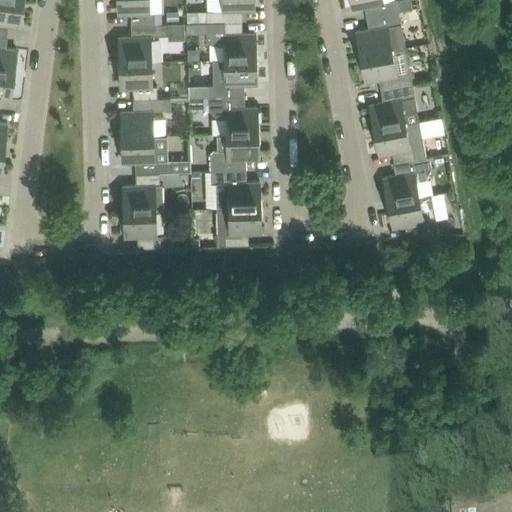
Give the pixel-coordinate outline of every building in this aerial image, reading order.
[(0,0),(0,21),(20,24),(22,0),(0,0)] [(150,10),(149,0),(118,0),(118,11),(131,11),(131,22),(155,22),(155,10),(150,10)] [(254,7),(254,0),(222,0),(223,8),(206,9),(206,20),(242,19),(242,8),(254,7)] [(383,0),(351,0),(352,6),(365,3),(367,15),(399,9),(397,0),(383,0)] [(405,44),(399,9),(367,15),(369,26),(357,28),(361,54),(407,45),(407,44),(405,44)] [(243,30),(242,19),(206,20),(207,40),(224,44),(225,57),(256,56),(255,30),(243,30)] [(151,59),(150,33),(169,33),(168,21),(155,22),(131,22),(132,34),(119,34),(120,60),(151,59)] [(0,71),(14,73),(17,47),(0,44),(0,71)] [(413,82),(407,45),(361,54),(366,79),(378,76),(380,88),(413,82)] [(214,82),(208,82),(209,95),(245,94),(244,82),(257,82),(256,56),(225,57),(213,57),(214,82)] [(152,84),(151,59),(120,60),(121,86),(133,85),(133,97),(157,96),(157,84),(152,84)] [(0,96),(10,98),(14,73),(0,71),(0,96)] [(405,121),(403,110),(417,107),(413,82),(380,88),(383,99),(370,101),(375,127),(406,121),(405,121)] [(257,104),(245,105),(245,94),(209,95),(209,107),(217,117),(226,116),(227,131),(258,131),(257,104)] [(153,133),(152,107),(171,107),(171,96),(157,96),(133,97),(134,108),(121,108),(122,134),(153,133)] [(420,118),(406,121),(375,127),(380,152),(392,150),(394,161),(426,155),(420,118)] [(259,156),(258,131),(227,131),(227,132),(217,132),(218,146),(216,146),(210,152),(211,169),(247,168),(246,156),(259,156)] [(154,159),(153,133),(122,134),(123,160),(135,160),(136,171),(160,170),(171,170),(171,159),(154,159)] [(419,194),(416,179),(426,177),(431,166),(429,155),(426,155),(394,161),(396,172),(384,174),(389,200),(419,194)] [(260,179),(247,179),(247,168),(211,169),(211,180),(215,180),(216,206),(260,205),(260,179)] [(164,182),(160,182),(160,170),(136,171),(136,182),(124,183),(124,209),(155,208),(155,207),(164,207),(164,182)] [(431,192),(419,195),(419,194),(389,200),(393,225),(406,223),(408,235),(439,233),(435,213),(431,192)] [(261,230),(260,205),(216,206),(216,232),(217,232),(217,243),(249,242),(248,231),(261,230)] [(156,233),(155,208),(124,209),(125,234),(138,234),(138,245),(161,245),(161,246),(174,246),(173,233),(156,233)]
